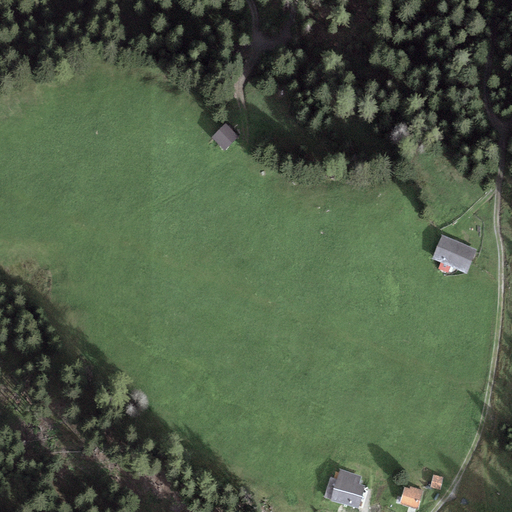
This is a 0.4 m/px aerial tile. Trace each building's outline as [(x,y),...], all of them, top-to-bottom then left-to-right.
[(239,140),(227,129),(215,141),(226,152),(239,140)] [(476,249),(442,236),(433,259),(441,262),(451,266),(467,273),(476,249)] [(448,273),(451,266),(441,262),(438,269),(448,273)] [(339,470),(330,501),(359,509),(366,487),(359,485),(362,477),(339,470)] [(440,490),(443,477),(433,475),(430,488),(440,490)] [(405,487),(400,504),(418,509),(424,491),(410,486),(409,488),(405,487)]
